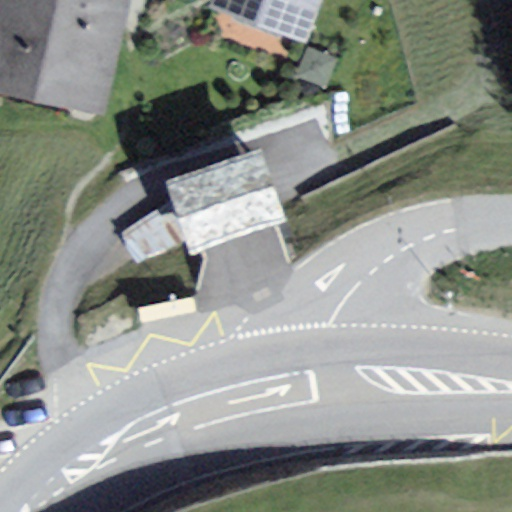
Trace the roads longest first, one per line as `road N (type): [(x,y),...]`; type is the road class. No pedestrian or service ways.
road 1 (tertiary): [(26,511),(68,470),(158,411),(247,386),(324,380)]
road 2 (residential): [(324,380),(345,301),(385,256),(458,226),(511,220)]
road 3 (tertiary): [(324,380),(511,385)]
